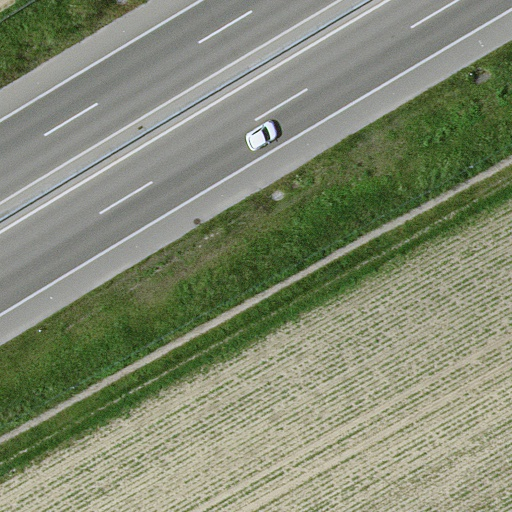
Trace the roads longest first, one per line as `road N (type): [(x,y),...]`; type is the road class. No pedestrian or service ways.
road 1 (track): [(0,454),(511,169)]
road 2 (motorway): [(0,274),(459,0)]
road 3 (motorway): [(271,0),(0,162)]
